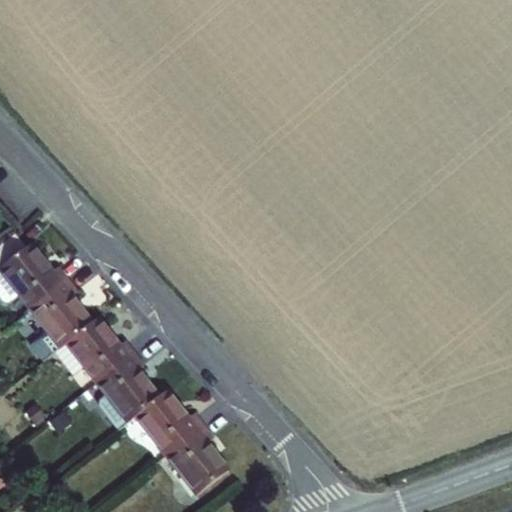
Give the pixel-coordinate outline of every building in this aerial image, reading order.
[(20,238),(0,254),(0,264),(9,276),(35,255),(20,238)] [(28,300),(41,314),(76,286),(66,274),(61,278),(40,251),(35,255),(9,276),(0,283),(0,292),(12,307),(18,309),(28,300)] [(40,351),(53,366),(67,356),(77,349),(102,329),(82,303),(87,299),(76,286),(41,314),(59,336),(40,351)] [(102,329),(77,349),(95,371),(109,388),(144,360),(135,349),(130,353),(107,325),(102,329)] [(95,371),(77,349),(67,356),(85,378),(95,371)] [(170,403),(149,377),(154,373),(144,360),(109,388),(119,401),(114,406),(111,411),(131,434),(147,422),(170,403)] [(170,403),(147,422),(179,462),(215,434),(205,422),(200,427),(176,398),(170,403)] [(215,434),(179,462),(211,502),(242,478),(220,452),(226,447),(215,434)]
